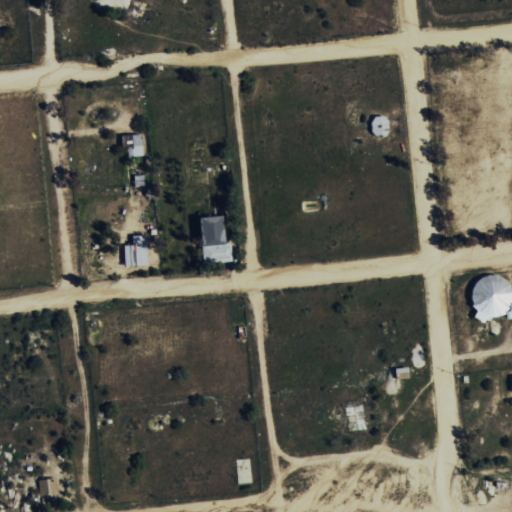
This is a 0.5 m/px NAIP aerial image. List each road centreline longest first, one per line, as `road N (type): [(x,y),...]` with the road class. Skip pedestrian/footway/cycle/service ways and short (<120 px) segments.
road 1 (residential): [(0,82),(511,30)]
road 2 (residential): [(276,511),(225,0)]
road 3 (residential): [(0,302),(511,254)]
road 4 (residential): [(405,0),(452,511)]
road 5 (residential): [(44,0),(89,511)]
road 6 (residential): [(447,460),(273,466)]
